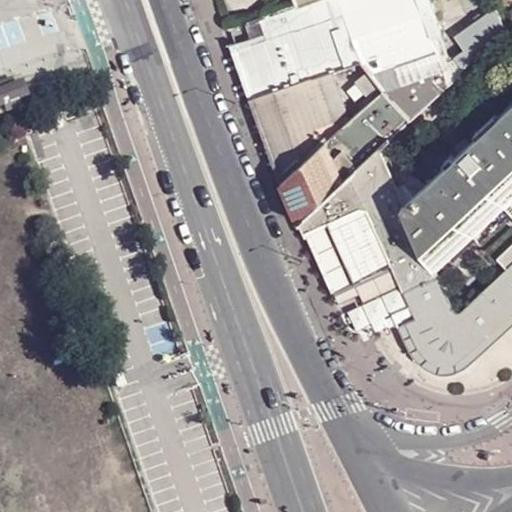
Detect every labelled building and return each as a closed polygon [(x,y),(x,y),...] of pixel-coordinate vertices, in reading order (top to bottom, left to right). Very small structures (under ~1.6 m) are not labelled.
[(401,108),(411,119),(450,83),(446,72),(418,0),(320,0),(272,18),(279,39),(295,83),(298,83),(323,75),(362,62),(386,91),(401,108)] [(418,0),(446,72),(451,70),(447,59),(451,57),(428,0),(418,0)] [(471,54),(475,60),(508,30),(498,7),(458,35),(471,54)] [(254,96),(254,97),(295,83),(279,39),(238,53),(253,96),(254,96)] [(464,59),(468,66),(475,60),(471,54),(464,59)] [(343,122),(323,75),(298,83),(320,134),(329,133),(343,122)] [(0,86),(0,101),(2,108),(21,101),(14,82),(0,86)] [(263,120),(283,177),(323,141),(320,134),(298,83),(295,83),(254,97),(263,120)] [(363,140),(401,108),(386,91),(349,124),(363,140)] [(418,194),(406,205),(430,260),(501,195),(511,185),(511,107),(479,138),(472,131),(468,135),(475,142),(465,152),(458,144),(454,148),(460,155),(429,183),(422,175),(418,174),(413,174),(410,179),(411,184),(418,194)] [(297,210),(302,220),(381,147),(411,119),(401,108),(363,140),(349,124),(345,127),(337,133),(337,135),(285,183),(292,200),(297,210)] [(283,177),(285,183),(337,135),(337,133),(345,127),(343,122),(329,133),(323,141),(283,177)] [(369,193),(411,288),(437,276),(430,260),(406,205),(381,147),(302,220),(303,224),(305,222),(369,193)] [(391,264),(409,306),(417,303),(411,288),(369,193),(305,222),(303,224),(306,231),(308,231),(329,221),(362,205),(367,207),(391,264)] [(362,205),(329,221),(354,279),(391,264),(367,207),(362,205)] [(354,279),(329,221),(308,231),(333,289),(354,279)] [(484,332),(511,306),(511,276),(507,271),(464,311),(484,332)] [(411,288),(417,303),(429,330),(433,335),(442,339),(455,312),(452,308),(437,276),(411,288)] [(458,343),(461,343),(469,342),(475,340),(479,337),(484,332),(464,311),(460,313),(455,312),(442,339),(446,341),(450,342),(458,343)]
